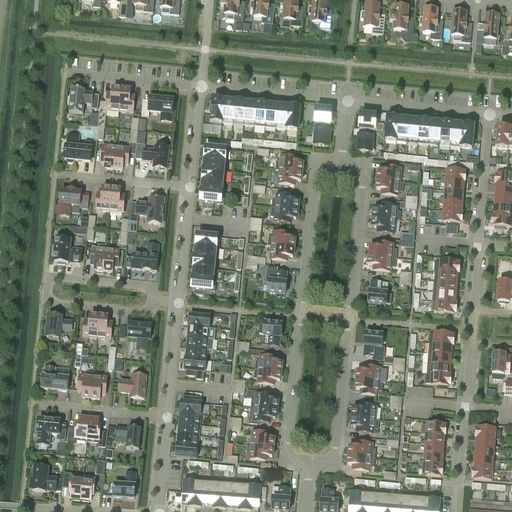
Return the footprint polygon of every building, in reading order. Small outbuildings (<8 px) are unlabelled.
[(81,0),(81,2),(89,3),(93,3),(93,9),(100,10),(101,0),(81,0)] [(108,0),(108,5),(120,6),(119,12),(119,19),(126,20),(127,0),(108,0)] [(134,0),(134,7),(136,7),(136,13),(143,14),(153,15),(154,1),(153,2),(148,1),(148,0),(134,0)] [(160,0),(160,10),(162,10),(162,16),(169,16),(169,17),(179,17),(180,4),(175,4),(175,0),(160,0)] [(221,1),(221,8),(225,8),(224,16),(227,16),(226,22),(243,24),(245,10),(244,10),(239,10),(240,3),(238,3),(238,0),(225,0),(226,2),(221,1)] [(251,3),(250,11),(254,11),(254,19),(262,19),(261,25),(273,26),(274,13),(273,13),(268,13),(269,6),(268,6),(268,0),(255,0),(255,3),(251,3)] [(281,6),(280,14),(284,14),(283,21),(291,22),(291,28),(302,29),(304,16),(303,15),(303,16),(298,15),(299,9),(297,9),(297,0),(285,0),(285,6),(281,6)] [(309,8),(308,16),(312,17),(312,24),(320,25),(319,31),(331,32),(332,18),(331,18),(331,19),(326,18),(327,12),(326,11),(327,1),(314,0),(313,9),(309,8)] [(391,18),(390,24),(394,25),(393,32),(401,33),(401,39),(405,45),(412,46),(414,26),(408,25),(409,19),(407,19),(408,9),(406,9),(406,5),(398,4),(398,8),(395,8),(395,18),(391,18)] [(362,13),(361,21),(365,22),(364,29),(372,30),(372,36),(383,37),(385,23),(384,23),(384,24),(379,23),(379,17),(378,16),(379,6),(366,5),(366,14),(362,13)] [(420,19),(419,27),(423,27),(422,35),(431,35),(430,41),(442,42),(443,29),(442,29),(437,29),(438,22),(436,22),(437,12),(425,11),(424,19),(420,19)] [(449,22),(448,30),(452,30),(451,37),(454,38),(453,44),(470,45),(472,32),(471,32),(466,32),(467,25),(465,25),(466,15),(454,13),(453,22),(449,22)] [(478,32),(476,46),(484,46),(496,48),(497,42),(499,18),(486,16),(485,27),(484,26),(483,33),(478,33),(478,32)] [(504,35),(502,48),(511,49),(511,21),(511,29),(510,29),(509,36),(504,35)] [(120,113),(122,91),(113,90),(112,96),(108,96),(107,104),(100,103),(99,116),(99,117),(106,118),(106,112),(120,113)] [(69,99),(68,107),(70,107),(69,115),(83,117),(84,106),(92,106),(91,110),(98,111),(99,97),(93,97),(94,95),(85,94),(86,93),(72,91),(71,99),(69,99)] [(131,92),(122,91),(120,113),(133,114),(135,98),(130,98),(131,92)] [(143,102),(141,118),(149,119),(149,113),(162,114),(161,122),(171,123),(172,115),(173,115),(174,102),(150,99),(150,103),(143,102)] [(222,125),(224,103),(213,101),(213,103),(211,103),(210,109),(212,110),(211,124),(222,125)] [(225,103),(224,103),(222,125),(233,126),(235,104),(225,103)] [(246,105),(235,104),(233,126),(244,127),(246,105)] [(246,105),(244,127),(254,128),(257,106),(256,106),(246,105)] [(267,107),(257,106),(254,128),(265,129),(267,107)] [(267,107),(265,129),(276,130),(278,108),(268,107),(267,107)] [(288,109),(278,108),(276,130),(287,131),(289,109),(288,109)] [(289,109),(287,131),(298,133),(300,110),(289,109)] [(315,125),(316,125),(328,126),(330,127),(332,113),(324,112),(325,110),(317,110),(317,112),(316,111),(315,125)] [(91,115),(89,128),(98,129),(99,117),(99,116),(91,115)] [(362,131),(373,132),(375,133),(375,132),(383,133),(384,126),(376,125),(376,119),(375,119),(375,117),(368,116),(368,118),(360,117),(359,131),(362,131)] [(99,117),(98,129),(105,130),(107,118),(106,118),(99,117)] [(396,143),(398,121),(387,120),(385,142),(396,143)] [(399,121),(398,121),(396,143),(407,144),(409,122),(399,121)] [(419,123),(409,122),(407,144),(418,145),(420,123),(419,123)] [(420,123),(418,145),(429,146),(431,124),(420,123)] [(431,124),(429,146),(439,147),(441,125),(431,124)] [(328,126),(316,125),(315,137),(313,137),(312,146),(314,146),(314,147),(328,149),(330,133),(327,132),(328,126)] [(452,126),(441,125),(439,147),(450,148),(452,126)] [(452,126),(450,148),(461,150),(463,127),(462,127),(453,126),(452,126)] [(463,127),(461,150),(472,151),(473,136),(476,137),(476,130),(474,130),(474,128),(463,127)] [(105,130),(98,129),(97,142),(104,142),(105,130)] [(508,152),(510,131),(499,130),(498,132),(497,132),(496,137),(498,137),(497,150),(508,152)] [(373,132),(362,131),(361,137),(359,137),(357,153),(371,154),(372,153),(374,153),(374,144),(372,144),(373,132)] [(138,133),(137,146),(145,146),(146,134),(138,133)] [(66,147),(65,161),(67,161),(67,162),(68,164),(72,164),(74,163),(74,162),(91,163),(92,149),(78,148),(79,138),(68,137),(67,147),(66,147)] [(137,146),(135,161),(143,162),(154,163),(153,170),(160,170),(160,172),(164,172),(165,171),(167,171),(169,149),(155,147),(155,151),(145,150),(145,146),(137,146)] [(114,171),(116,149),(102,148),(101,164),(106,164),(105,170),(114,171)] [(130,151),(116,149),(114,171),(123,172),(123,166),(128,167),(130,151)] [(205,161),(228,163),(229,152),(206,150),(205,161)] [(275,171),(275,172),(302,174),(303,165),(297,165),(298,160),(281,158),(281,163),(276,163),(276,171),(275,171)] [(204,171),(204,172),(227,174),(228,163),(205,161),(206,161),(205,171),(204,171)] [(377,182),(404,185),(399,184),(401,171),(384,169),(384,174),(378,173),(377,182)] [(204,172),(203,182),(226,185),(227,174),(204,172)] [(302,174),(275,172),(280,172),(279,186),(295,187),(295,183),(301,183),(302,174)] [(441,182),(464,184),(464,183),(465,183),(465,174),(464,174),(464,173),(447,172),(446,178),(441,179),(441,182)] [(496,186),(511,187),(511,176),(497,176),(497,177),(496,177),(495,186),(496,186)] [(202,193),(225,195),(226,185),(203,182),(203,183),(204,183),(203,193),(202,193)] [(404,185),(377,182),(376,191),(382,192),(382,196),(398,198),(398,193),(403,194),(404,185)] [(464,184),(441,182),(440,185),(447,187),(446,193),(463,194),(464,184)] [(511,187),(496,186),(495,197),(511,197),(511,187)] [(110,213),(112,191),(103,190),(102,196),(98,195),(96,211),(110,213)] [(121,192),(112,191),(110,213),(123,214),(125,198),(120,197),(121,192)] [(59,197),(59,203),(60,203),(60,206),(61,206),(60,218),(70,219),(70,214),(79,215),(80,210),(88,211),(89,196),(81,195),(81,194),(75,194),(75,192),(68,192),(68,193),(61,193),(61,195),(60,195),(59,197)] [(225,195),(202,193),(201,204),(203,204),(202,210),(213,211),(214,205),(224,206),(225,195)] [(463,194),(446,193),(446,199),(441,199),(440,203),(462,204),(463,194)] [(271,209),(298,212),(299,203),(293,202),(294,198),(278,196),(277,201),(273,200),(272,209),(271,209)] [(511,197),(495,197),(495,207),(511,208),(511,197)] [(132,205),(130,223),(137,223),(138,216),(148,217),(148,224),(162,226),(164,201),(161,201),(161,199),(153,198),(153,200),(150,200),(150,205),(138,204),(138,205),(132,205)] [(462,204),(440,203),(440,206),(445,207),(445,213),(461,215),(462,204)] [(373,220),(400,223),(400,222),(401,214),(396,213),(397,208),(381,207),(380,211),(374,211),(373,220)] [(511,208),(495,207),(494,217),(511,218),(511,213),(511,208)] [(298,212),(271,209),(271,210),(272,210),(271,218),(275,219),(275,224),(291,225),(291,220),(297,221),(298,212)] [(445,213),(440,213),(440,214),(439,222),(444,222),(444,224),(446,224),(445,235),(457,236),(458,225),(460,225),(460,224),(462,224),(462,215),(461,215),(445,213)] [(511,218),(494,217),(493,217),(492,226),(493,227),(495,228),(495,231),(503,232),(503,228),(511,229),(511,218)] [(400,223),(373,220),(373,229),(378,229),(378,234),(394,236),(395,223),(400,223)] [(197,249),(219,250),(220,239),(210,238),(211,232),(200,231),(200,237),(198,237),(197,249)] [(267,247),(294,250),(295,241),(289,240),(290,236),(274,234),(273,239),(269,238),(268,247),(267,247)] [(400,242),(414,243),(414,236),(401,235),(400,242)] [(54,247),(53,256),(55,256),(55,263),(58,264),(57,266),(65,267),(65,264),(69,265),(69,263),(81,264),(82,252),(70,251),(71,242),(57,240),(56,248),(54,247)] [(414,243),(400,242),(399,248),(413,250),(414,243)] [(370,258),(396,260),(391,260),(393,246),(377,245),(376,249),(370,249),(370,258)] [(92,250),(91,266),(95,267),(95,272),(104,273),(106,252),(106,247),(97,246),(97,251),(92,250)] [(126,258),(125,268),(132,269),(132,271),(143,272),(151,273),(157,274),(158,259),(157,259),(159,248),(149,247),(147,259),(143,258),(143,257),(137,256),(137,257),(133,257),(133,259),(126,258)] [(294,250),(267,247),(272,248),(271,261),(287,263),(287,258),(293,259),(294,250)] [(196,259),(218,261),(219,250),(197,249),(196,259)] [(444,251),(443,263),(440,263),(440,264),(435,264),(435,271),(434,273),(459,275),(460,265),(458,265),(458,264),(456,264),(457,260),(457,252),(444,251)] [(106,252),(104,273),(113,274),(113,268),(118,269),(122,269),(124,253),(120,253),(106,252)] [(396,260),(370,258),(369,267),(374,267),(374,272),(390,274),(390,269),(395,269),(396,261),(396,260)] [(218,261),(196,259),(195,270),(217,272),(218,261)] [(268,269),(267,282),(269,282),(268,295),(277,296),(277,298),(284,299),(284,297),(285,297),(286,284),(285,284),(286,274),(276,273),(276,270),(268,269)] [(195,270),(194,280),(216,283),(217,272),(195,270)] [(434,273),(434,283),(458,285),(458,284),(456,284),(457,280),(458,280),(459,275),(434,273)] [(194,280),(192,292),(215,294),(216,283),(194,280)] [(387,295),(388,285),(382,284),(372,283),(371,293),(370,293),(368,306),(370,306),(369,308),(377,309),(377,306),(386,307),(386,306),(390,306),(391,297),(387,296),(387,295)] [(434,283),(433,293),(457,295),(456,295),(456,291),(458,291),(458,285),(434,283)] [(498,288),(497,296),(498,296),(497,304),(499,304),(499,305),(505,305),(505,304),(509,305),(510,303),(511,303),(511,285),(511,286),(511,284),(499,283),(499,288),(498,288)] [(433,293),(432,303),(457,305),(455,305),(455,301),(457,301),(457,295),(433,293)] [(457,305),(432,303),(432,305),(431,312),(436,312),(436,314),(454,316),(454,315),(456,315),(457,305)] [(97,340),(99,318),(90,317),(90,323),(85,322),(84,338),(97,340)] [(190,328),(209,330),(210,319),(190,317),(189,328),(190,328)] [(49,318),(47,339),(60,341),(61,332),(72,333),(73,325),(61,323),(62,319),(49,318)] [(99,318),(97,340),(111,341),(112,325),(108,324),(108,319),(99,318)] [(263,347),(269,347),(279,349),(280,339),(281,339),(282,326),(281,326),(281,324),(274,323),(274,325),(265,324),(265,326),(260,326),(259,335),(264,336),(263,347)] [(130,326),(128,340),(138,341),(137,358),(146,359),(148,342),(150,342),(151,328),(130,326)] [(190,328),(189,339),(208,341),(209,330),(190,328)] [(365,348),(364,357),(373,358),(373,362),(382,362),(384,349),(381,349),(383,337),(374,336),(374,334),(367,333),(367,335),(365,335),(364,348),(365,348)] [(429,345),(453,347),(454,337),(452,337),(452,336),(435,335),(434,337),(430,336),(429,344),(429,345)] [(213,341),(208,341),(189,339),(188,349),(212,352),(213,341)] [(453,347),(429,345),(428,355),(452,357),(453,351),(451,351),(451,347),(453,347)] [(188,349),(187,360),(206,362),(207,351),(188,349)] [(452,357),(428,355),(427,365),(452,367),(452,361),(450,361),(451,357),(452,357)] [(492,363),(491,371),(492,371),(492,376),(493,376),(493,381),(502,381),(503,376),(504,376),(504,375),(509,376),(510,358),(505,358),(505,356),(501,356),(501,355),(495,355),(495,356),(493,355),(493,363),(492,363)] [(256,362),(255,371),(281,374),(282,365),(276,364),(277,360),(261,358),(260,362),(256,362)] [(187,360),(186,360),(184,371),(187,371),(186,377),(196,378),(197,372),(205,373),(206,362),(187,360)] [(452,367),(427,365),(426,376),(451,377),(451,372),(450,372),(450,368),(452,368),(452,367)] [(41,377),(40,385),(42,386),(42,391),(49,391),(49,394),(56,395),(57,392),(68,393),(69,379),(63,378),(63,377),(64,377),(64,371),(55,370),(45,369),(44,375),(43,375),(43,377),(41,377)] [(378,384),(378,383),(380,370),(364,369),(363,373),(358,373),(357,382),(378,384)] [(281,374),(255,371),(254,380),(258,381),(258,385),(274,387),(274,382),(280,383),(281,374)] [(93,379),(94,379),(94,374),(93,374),(85,373),(84,378),(80,377),(78,393),(83,394),(82,400),(91,400),(93,379)] [(120,382),(119,394),(131,395),(130,399),(144,401),(147,378),(145,378),(146,376),(140,375),(139,377),(133,377),(132,383),(120,382)] [(451,377),(426,376),(426,377),(426,385),(431,385),(431,387),(439,387),(438,391),(446,391),(447,388),(448,388),(448,387),(450,387),(451,377)] [(93,379),(91,400),(100,401),(101,396),(105,396),(107,380),(94,379),(93,379)] [(378,384),(357,382),(356,391),(361,391),(361,396),(377,398),(377,393),(382,393),(383,384),(378,383),(378,384)] [(255,409),(277,412),(278,403),(272,402),(273,397),(257,396),(256,400),(252,400),(251,409),(250,409),(255,410),(255,409)] [(181,415),(201,416),(202,405),(194,404),(194,398),(184,397),(183,403),(181,403),(180,415),(181,415)] [(354,411),(353,420),(379,422),(374,421),(376,408),(360,406),(359,411),(354,411)] [(255,409),(255,410),(254,423),(270,425),(271,420),(276,421),(277,412),(255,409)] [(181,415),(180,425),(200,427),(201,416),(181,415)] [(37,423),(36,431),(38,431),(37,434),(38,434),(37,446),(49,447),(50,436),(57,436),(57,441),(65,442),(66,426),(60,425),(61,422),(54,422),(54,419),(46,418),(46,421),(39,420),(39,423),(37,423)] [(87,443),(89,419),(81,418),(81,420),(79,419),(79,425),(77,425),(76,431),(68,430),(67,445),(75,446),(75,442),(87,443)] [(89,419),(87,443),(99,444),(98,448),(106,449),(108,434),(100,434),(101,427),(99,427),(99,421),(97,421),(98,420),(89,419)] [(379,422),(353,420),(352,428),(357,429),(357,434),(373,435),(373,431),(378,431),(379,423),(379,422)] [(426,436),(444,437),(445,437),(446,428),(445,428),(445,427),(442,427),(443,423),(435,423),(434,426),(427,425),(427,427),(422,427),(421,434),(421,436),(426,436)] [(180,425),(179,436),(199,438),(200,427),(180,425)] [(494,441),(499,442),(500,440),(499,440),(500,433),(495,432),(495,431),(488,430),(488,427),(480,426),(480,430),(477,429),(477,430),(476,430),(475,439),(477,439),(477,440),(494,441)] [(115,438),(115,444),(126,445),(126,451),(139,452),(141,431),(128,429),(128,430),(116,429),(116,433),(115,433),(115,434),(116,434),(115,438)] [(253,434),(251,447),(273,449),(274,441),(268,440),(269,435),(253,434)] [(179,436),(178,446),(178,447),(198,449),(199,438),(179,436)] [(420,443),(420,446),(443,448),(444,437),(426,436),(426,442),(420,443)] [(477,440),(476,450),(499,452),(499,449),(494,447),(494,441),(477,440)] [(350,448),(349,457),(375,460),(376,451),(371,451),(372,446),(356,444),(355,449),(350,448)] [(178,447),(178,446),(177,446),(176,458),(196,460),(198,449),(178,447)] [(443,448),(420,446),(420,449),(425,450),(425,456),(442,458),(443,448)] [(273,449),(251,447),(250,461),(266,463),(267,458),(272,458),(273,449)] [(499,452),(476,450),(475,460),(493,462),(493,456),(498,455),(499,452)] [(442,458),(425,456),(424,462),(419,463),(419,466),(442,468),(442,458)] [(375,460),(349,457),(348,466),(353,467),(353,472),(369,473),(369,469),(374,469),(375,460)] [(493,462),(475,460),(474,471),(497,472),(497,469),(492,468),(493,462)] [(97,462),(96,476),(104,477),(105,463),(97,462)] [(442,468),(419,466),(418,469),(423,471),(423,477),(441,478),(442,478),(443,469),(442,468)] [(31,481),(30,491),(33,491),(33,492),(46,493),(46,490),(55,491),(55,493),(62,493),(63,481),(47,479),(48,470),(35,469),(34,481),(31,481)] [(497,472),(474,471),(473,471),(472,480),(474,480),(473,481),(491,482),(492,476),(497,475),(497,472)] [(115,485),(114,499),(122,499),(122,500),(123,500),(125,500),(126,500),(134,500),(136,474),(126,474),(126,486),(115,485)] [(83,481),(84,481),(84,477),(64,475),(63,489),(70,490),(70,495),(72,495),(71,500),(73,500),(73,502),(81,502),(83,481)] [(83,481),(81,502),(89,503),(89,502),(91,502),(92,497),(94,497),(95,482),(84,481),(83,481)] [(195,509),(197,484),(184,483),(183,496),(177,495),(176,504),(189,505),(189,508),(195,509)] [(210,485),(197,484),(195,509),(201,509),(202,506),(208,506),(210,485)] [(222,486),(210,485),(208,506),(214,507),(214,510),(220,511),(222,486)] [(235,487),(222,486),(220,511),(226,511),(227,507),(233,508),(235,487)] [(245,511),(247,488),(235,487),(233,508),(239,508),(238,511),(245,511)] [(247,488),(245,511),(251,511),(252,509),(259,510),(259,501),(260,489),(247,488)] [(273,499),(272,511),(289,511),(290,501),(289,501),(290,491),(280,490),(279,500),(273,499)] [(321,502),(320,511),(337,511),(338,503),(332,503),(333,493),(323,493),(322,502),(321,502)] [(350,507),(349,511),(362,511),(364,495),(351,494),(351,495),(350,507)] [(375,511),(376,496),(364,495),(362,511),(375,511)] [(387,511),(389,497),(376,496),(375,511),(387,511)] [(400,511),(402,498),(389,497),(387,511),(400,511)] [(413,511),(414,499),(402,498),(400,511),(413,511)] [(426,511),(427,501),(414,499),(413,511),(426,511)] [(427,501),(426,511),(438,511),(440,502),(427,501)]
